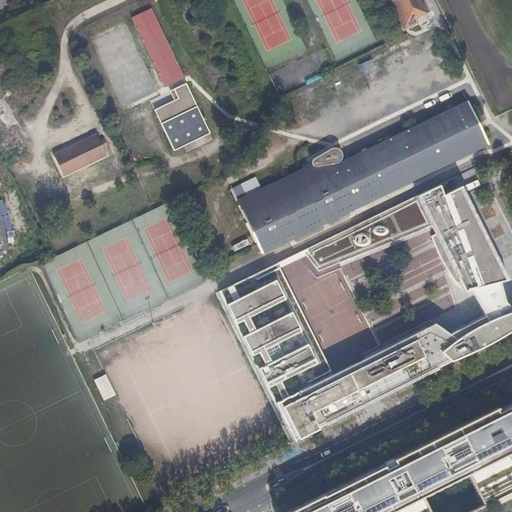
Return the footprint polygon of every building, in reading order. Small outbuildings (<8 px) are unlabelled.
[(390,0),(404,28),(417,21),(420,27),(427,24),(426,23),(428,22),(417,0),(390,0)] [(164,86),(182,77),(149,9),(131,18),(164,86)] [(173,150),(209,133),(185,83),(173,89),(178,101),(174,102),(173,100),(153,110),(173,150)] [(178,101),(173,89),(168,91),(173,100),(174,102),(178,101)] [(472,143),(476,150),(487,145),(467,101),(339,162),(340,161),(341,160),(341,159),(342,158),(343,157),(343,155),(343,154),(342,152),(342,151),(341,150),(340,149),(339,148),(338,148),(337,147),(335,147),(334,147),(312,159),(311,161),(311,162),(312,164),(313,165),(314,166),(306,170),(305,167),(260,189),(246,195),(241,185),(231,189),(239,205),(238,205),(240,210),(246,222),(245,223),(254,241),(255,241),(261,253),(356,208),(352,201),(472,143)] [(52,150),(62,172),(106,151),(95,129),(52,150)] [(356,208),(476,150),(472,143),(352,201),(356,208)] [(453,178),(456,185),(464,182),(462,175),(453,178)] [(241,185),(246,195),(260,189),(254,178),(241,185)] [(219,291),(293,441),(295,440),(294,439),(322,425),(477,349),(499,337),(511,328),(511,308),(504,301),(499,281),(496,272),(466,221),(456,187),(442,194),(439,184),(306,248),(308,252),(304,254),(317,271),(431,225),(435,233),(431,236),(432,239),(436,250),(441,260),(447,270),(453,279),(459,287),(461,286),(468,284),(471,289),(484,315),(448,333),(433,323),(332,374),(278,267),(276,263),(219,291)] [(492,204),(479,208),(483,220),(496,215),(492,204)] [(276,263),(278,267),(304,254),(308,252),(306,248),(276,263)] [(352,262),(342,267),(348,281),(358,276),(352,262)] [(408,511),(428,503),(472,482),(511,463),(511,406),(500,413),(499,411),(396,461),(291,511),(408,511)] [(511,463),(472,482),(485,506),(511,492),(511,463)] [(511,511),(511,492),(485,506),(472,511),(511,511)] [(432,511),(428,503),(408,511),(432,511)]
